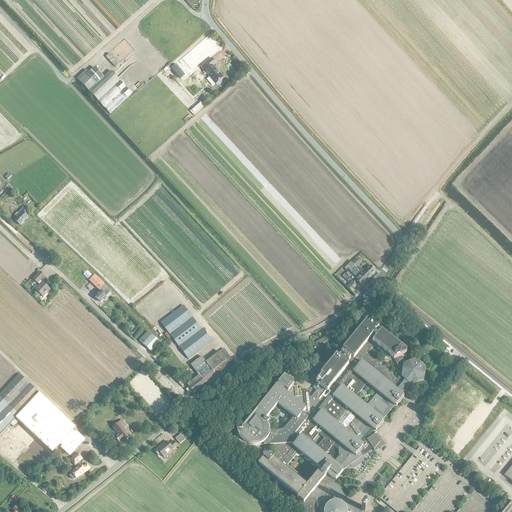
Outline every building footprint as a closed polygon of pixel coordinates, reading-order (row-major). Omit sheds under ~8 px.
[(109,54),(106,57),(115,67),(119,64),(109,54)] [(201,68),(215,85),(224,78),(213,66),(216,63),(213,59),(201,68)] [(95,98),(110,114),(132,94),(111,71),(104,77),(94,67),(89,73),(86,70),(77,79),(81,84),(80,85),(84,89),(86,88),(92,95),(91,96),(94,99),(95,98)] [(203,105),(200,102),(190,111),(194,116),(204,107),(203,106),(203,105)] [(28,217),(26,214),(28,212),(23,208),(18,213),(17,213),(15,215),(15,216),(17,218),(14,220),(20,226),(28,217)] [(356,268),(357,268),(361,264),(356,259),(352,263),(351,262),(356,268)] [(361,285),(371,276),(368,273),(364,276),(360,272),(359,274),(360,275),(359,277),(353,272),(357,268),(356,268),(351,262),(344,268),(347,271),(353,277),(351,278),(353,279),(354,278),(356,280),(361,285)] [(360,272),(364,276),(368,273),(371,276),(375,271),(370,265),(364,271),(363,270),(359,267),(357,269),(360,272)] [(106,297),(107,296),(103,293),(108,288),(104,285),(105,284),(95,275),(94,277),(85,269),(81,273),(90,281),(101,291),(95,297),(101,303),(104,299),(104,300),(107,298),(106,297)] [(43,298),(51,290),(42,282),(40,281),(45,276),(40,272),(33,279),(38,284),(38,283),(40,285),(35,290),(43,298)] [(160,323),(188,359),(212,341),(203,328),(201,329),(183,305),(160,323)] [(342,353),(339,357),(337,356),(316,383),(314,385),(314,386),(313,388),(316,391),(311,398),(310,398),(310,391),(305,392),(305,390),(302,391),(302,388),(299,388),(298,385),(296,385),(295,385),(295,383),(286,375),(242,429),(242,430),(237,430),(237,434),(234,438),(243,446),(245,447),(246,445),(249,446),(251,446),(255,446),(258,446),(264,446),(265,456),(263,456),(263,459),(258,465),(297,497),(298,500),(299,500),(303,504),(304,511),(364,511),(361,509),(354,504),(352,506),(334,481),(343,470),(346,468),(349,469),(352,469),(355,468),(358,467),(360,465),(362,462),(363,460),(363,457),(363,455),(372,449),(374,451),(374,450),(375,448),(375,449),(376,449),(377,449),(377,448),(378,447),(378,446),(377,446),(380,442),(377,438),(378,438),(378,437),(378,436),(377,435),(376,435),(375,435),(374,434),(374,433),(373,432),(373,431),(373,430),(377,428),(378,429),(379,428),(381,427),(382,425),(383,424),(381,423),(381,422),(394,406),(395,407),(397,404),(398,404),(402,399),(401,399),(404,396),(403,395),(411,385),(424,381),(426,368),(416,359),(405,364),(402,356),(406,355),(407,351),(406,351),(381,330),(381,329),(380,329),(379,328),(378,328),(367,319),(342,350),(346,353),(344,355),(342,353)] [(139,341),(151,352),(153,354),(162,345),(160,343),(148,331),(139,341)] [(325,337),(312,345),(314,349),(318,347),(320,350),(332,341),(331,339),(328,341),(325,337)] [(206,362),(216,375),(233,362),(224,349),(206,362)] [(216,375),(206,362),(202,357),(191,365),(195,371),(199,376),(187,385),(190,388),(186,390),(189,394),(192,391),(193,392),(216,375)] [(73,431),(77,428),(20,374),(0,394),(0,435),(11,424),(13,427),(19,421),(53,453),(61,445),(63,447),(62,448),(70,455),(76,449),(75,449),(78,446),(79,446),(84,440),(77,433),(76,434),(73,431)] [(115,437),(119,442),(123,439),(124,442),(130,437),(123,429),(126,426),(122,420),(112,428),(118,435),(115,437)] [(174,441),(169,444),(167,441),(154,451),(158,456),(160,454),(164,458),(178,446),(174,441)] [(81,464),(80,465),(79,463),(83,459),(78,453),(70,460),(75,466),(76,465),(77,467),(71,472),(72,472),(69,475),(70,476),(72,479),(73,479),(76,477),(76,478),(86,471),(90,468),(87,464),(83,467),(81,464)] [(511,511),(511,502),(503,511),(511,511)]
